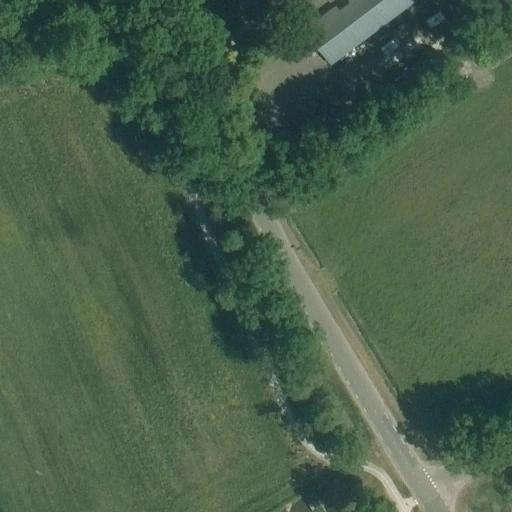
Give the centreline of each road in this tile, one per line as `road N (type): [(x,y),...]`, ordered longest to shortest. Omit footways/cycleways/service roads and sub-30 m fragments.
road 1 (tertiary): [(164,0),(271,231),(426,495)]
road 2 (track): [(511,388),(406,460)]
